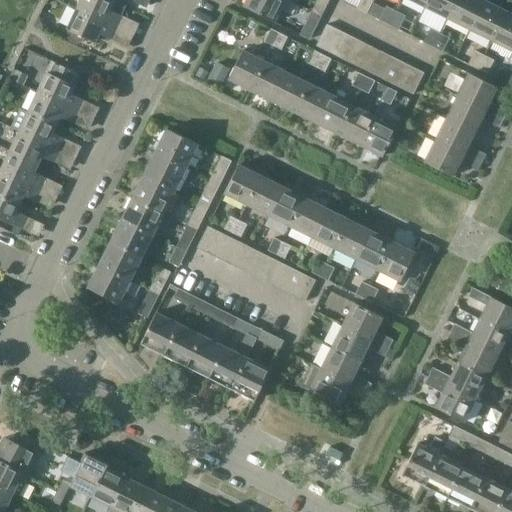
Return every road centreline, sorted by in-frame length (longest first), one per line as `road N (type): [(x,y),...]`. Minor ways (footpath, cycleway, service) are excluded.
road 1 (unclassified): [(330,511),(8,349)]
road 2 (unclassified): [(41,278),(182,0)]
road 3 (residential): [(429,62),(331,13),(337,0)]
